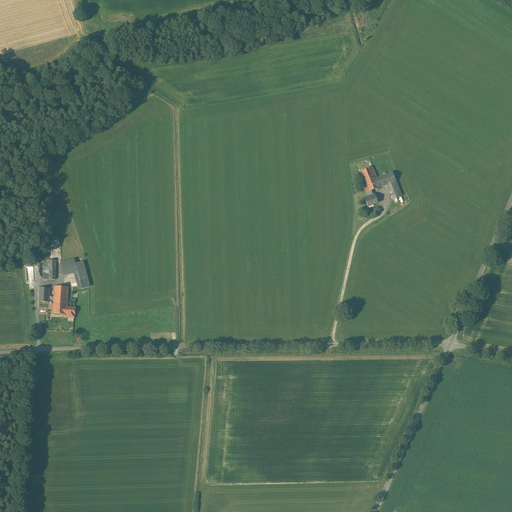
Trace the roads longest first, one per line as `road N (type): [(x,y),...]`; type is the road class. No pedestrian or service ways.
road 1 (unclassified): [(0,352),(449,344)]
road 2 (unclassified): [(373,511),(449,344)]
road 3 (track): [(22,511),(34,349)]
road 4 (unclassified): [(449,344),(511,195)]
